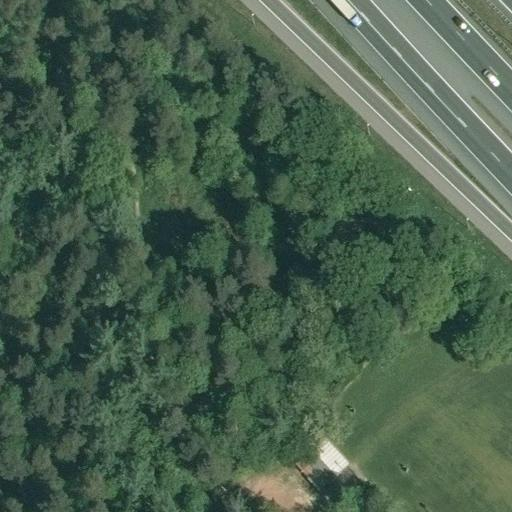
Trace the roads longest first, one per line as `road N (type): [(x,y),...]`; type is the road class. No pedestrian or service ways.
road 1 (motorway): [(268,0),(511,234)]
road 2 (motorway): [(347,0),(511,173)]
road 3 (motorway): [(424,0),(511,92)]
